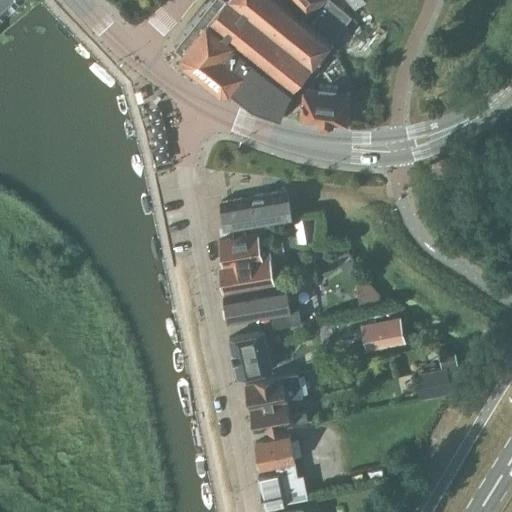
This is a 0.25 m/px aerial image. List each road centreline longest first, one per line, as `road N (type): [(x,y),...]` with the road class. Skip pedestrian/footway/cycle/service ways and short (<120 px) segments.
road 1 (residential): [(200,105),(186,184),(249,511)]
road 2 (tertiary): [(332,145),(271,135),(200,105)]
road 3 (tertiary): [(332,145),(351,157),(397,158),(449,134)]
